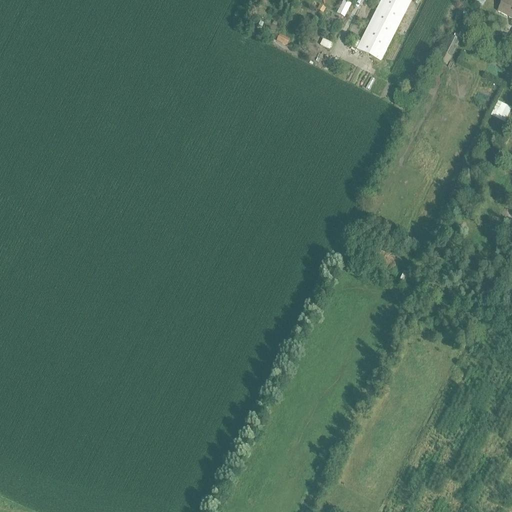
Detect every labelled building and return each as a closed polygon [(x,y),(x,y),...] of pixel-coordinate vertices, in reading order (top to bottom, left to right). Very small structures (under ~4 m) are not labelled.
[(411,0),(381,0),(360,42),(355,40),(352,46),(351,50),(355,52),(356,50),(380,62),(411,0)] [(511,0),(504,0),(498,12),(511,19),(511,34),(511,37),(509,43),(511,44),(511,0)] [(344,1),(337,14),(344,17),(351,4),(344,1)] [(402,41),(390,62),(410,72),(425,44),(409,34),(404,43),(402,41)] [(279,35),(276,42),(286,46),(289,40),(279,35)] [(451,36),(438,61),(447,66),(460,41),(451,36)] [(323,39),(320,45),(331,50),(333,44),(323,39)] [(322,53),(317,62),(321,64),(325,55),(322,53)] [(498,101),(491,115),(500,120),(507,106),(498,101)]
